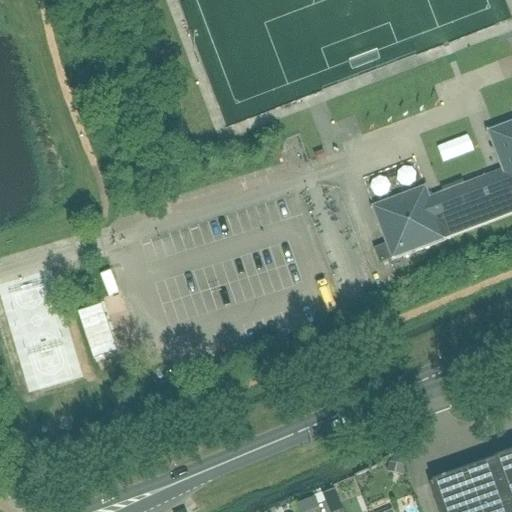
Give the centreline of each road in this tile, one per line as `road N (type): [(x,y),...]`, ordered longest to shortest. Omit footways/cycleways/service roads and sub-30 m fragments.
road 1 (primary): [(166,488),(511,345)]
road 2 (residential): [(0,275),(314,178)]
